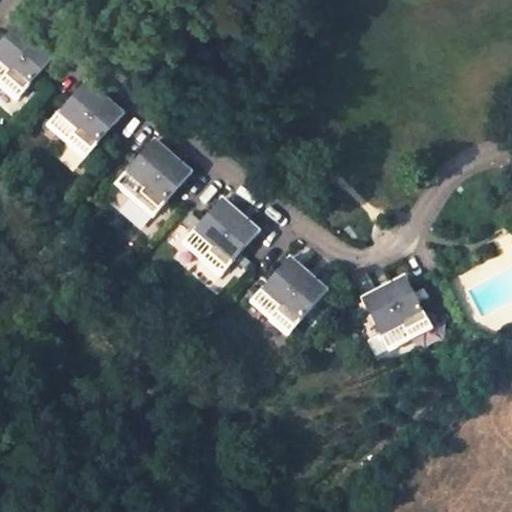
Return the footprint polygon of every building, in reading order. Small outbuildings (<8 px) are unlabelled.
[(19,23),(0,45),(0,83),(18,99),(56,55),(43,44),(40,48),(33,43),(37,38),(19,23)] [(40,48),(43,44),(37,38),(33,43),(40,48)] [(87,82),(49,126),(86,157),(123,114),(110,103),(107,107),(101,101),(104,97),(97,92),(87,82)] [(107,107),(110,103),(104,97),(101,101),(107,107)] [(154,141),(116,185),(153,217),(191,173),(178,162),(174,166),(168,161),(171,156),(164,150),(154,141)] [(174,166),(178,162),(171,156),(168,161),(174,166)] [(222,200),(184,243),(220,276),(258,232),(245,221),(242,225),(235,219),(239,215),(232,209),(222,200)] [(242,225),(245,221),(239,215),(235,219),(242,225)] [(289,259),(251,302),(288,334),(326,291),(313,280),(309,284),(303,278),(307,274),(296,265),(289,259)] [(309,284),(313,280),(307,274),(303,278),(309,284)] [(362,302),(388,353),(432,331),(406,280),(397,284),(391,288),(393,292),(386,296),(383,291),(362,302)] [(393,292),(391,288),(383,291),(386,296),(393,292)]
